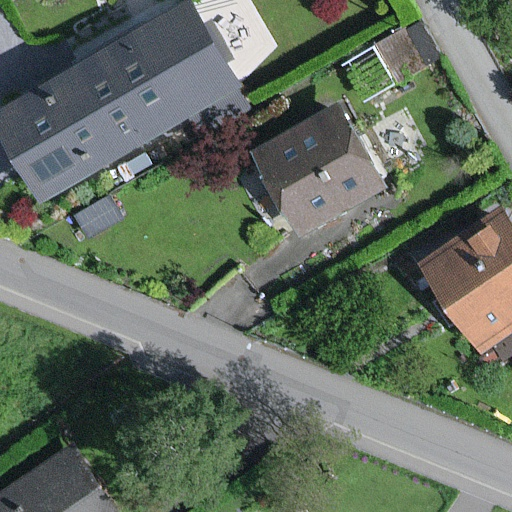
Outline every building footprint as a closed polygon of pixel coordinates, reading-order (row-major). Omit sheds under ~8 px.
[(247,114),(191,10),(0,111),(47,199),(187,125),(196,141),(247,114)] [(422,65),(405,32),(382,43),(399,77),(422,65)] [(385,186),(341,108),(260,153),(304,231),(385,186)] [(511,333),(511,223),(504,212),(423,269),(484,353),(511,333)] [(0,511),(114,511),(74,451),(0,499),(0,511)]
